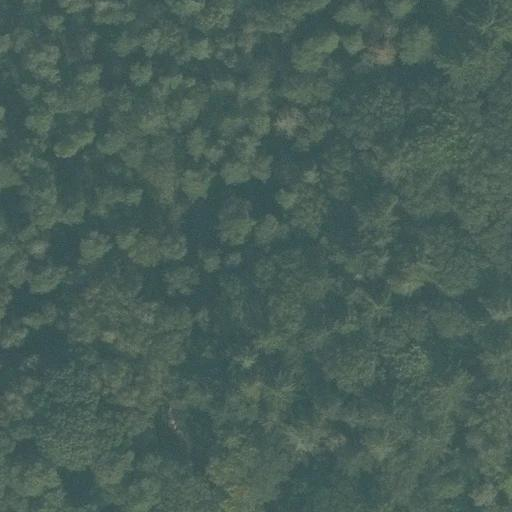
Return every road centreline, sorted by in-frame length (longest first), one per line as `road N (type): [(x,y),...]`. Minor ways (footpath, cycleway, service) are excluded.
road 1 (track): [(216,337),(328,222),(483,0)]
road 2 (track): [(216,337),(166,380),(157,404),(169,429),(296,511)]
road 3 (track): [(0,274),(216,337)]
